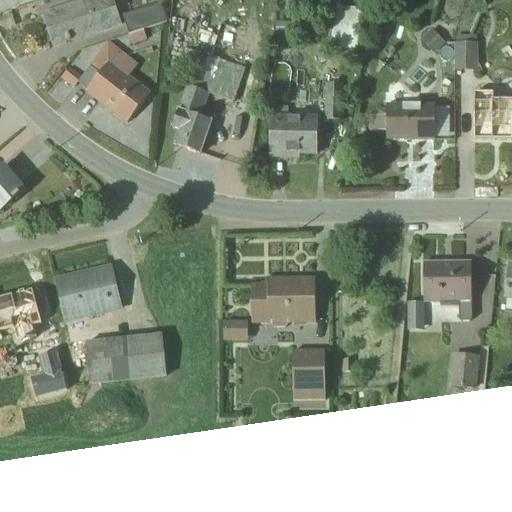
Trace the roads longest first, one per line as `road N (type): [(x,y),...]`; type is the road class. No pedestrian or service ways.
road 1 (residential): [(150,186),(210,204),(296,212),(511,215)]
road 2 (residential): [(0,66),(67,138),(150,186)]
road 3 (unclassified): [(150,186),(118,224),(0,251)]
